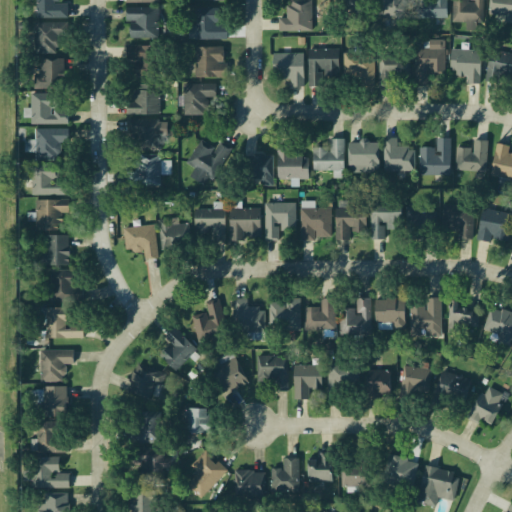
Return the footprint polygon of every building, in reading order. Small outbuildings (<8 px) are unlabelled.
[(35,0),(36,18),(67,18),(67,2),(60,3),(59,0),(35,0)] [(312,30),(311,0),(307,0),(287,1),(288,18),(278,18),(278,32),(312,30)] [(345,0),(346,8),(365,7),(364,0),(345,0)] [(403,20),(405,0),(379,0),(377,16),(403,20)] [(446,19),(446,0),(418,0),(418,18),(446,19)] [(483,23),(483,0),(469,0),(470,2),(468,2),(467,0),(452,0),(452,22),(483,23)] [(487,0),(511,0),(511,22),(493,20),(494,13),(486,12),(487,0)] [(157,7),(125,7),(126,22),(130,22),(130,38),(157,37),(157,7)] [(226,38),(226,23),(218,24),(218,7),(194,8),(195,23),(189,23),(189,39),(226,38)] [(34,53),(60,53),(59,22),(34,22),(34,53)] [(445,76),(445,39),(429,40),(429,48),(414,49),(414,86),(428,85),(428,76),(445,76)] [(126,60),(135,60),(134,76),(152,77),(153,45),(126,45),(126,60)] [(195,46),(195,76),(227,77),(227,62),(223,62),(223,47),(195,46)] [(338,48),(307,49),(308,86),(322,86),(321,76),(339,76),(338,48)] [(450,74),(467,74),(467,83),(480,83),(481,50),(451,49),(450,74)] [(488,49),(511,54),(511,76),(494,72),(492,84),(481,81),(488,49)] [(373,86),(374,53),(344,52),(343,78),(358,78),(358,86),(373,86)] [(303,53),(274,53),(274,79),(291,79),(291,87),(304,86),(303,53)] [(379,85),(398,85),(398,74),(407,74),(407,53),(378,54),(379,85)] [(33,89),(63,88),(63,58),(40,59),(40,67),(32,68),(33,89)] [(182,115),(207,115),(207,97),(215,97),(215,83),(182,84),(182,115)] [(138,84),(138,94),(127,94),(127,115),(159,114),(158,84),(138,84)] [(67,124),(67,110),(52,110),(52,108),(59,108),(59,93),(31,93),(31,124),(67,124)] [(159,135),(167,135),(167,119),(126,120),(126,134),(133,134),(133,150),(159,150),(159,135)] [(64,129),(35,128),(34,139),(26,139),(26,152),(34,152),(34,159),(63,159),(64,129)] [(313,171),(333,171),(333,178),(343,178),(344,139),(329,138),(329,147),(313,147),(313,171)] [(384,171),(413,171),(412,145),(397,146),(397,138),(383,138),(384,171)] [(451,138),(438,138),(437,155),(434,155),(435,147),(420,147),(419,175),(450,176),(451,138)] [(186,163),(194,168),(189,177),(203,185),(208,177),(214,181),(232,148),(219,141),(215,148),(200,139),(186,163)] [(487,140),(473,140),(472,148),(456,147),(455,171),(486,172),(487,140)] [(348,141),(349,173),(379,172),(378,142),(369,143),(369,141),(348,141)] [(495,143),(507,145),(505,152),(511,153),(511,180),(488,175),(495,143)] [(278,179),(308,179),(308,154),(291,155),(290,145),(277,145),(278,179)] [(160,154),(132,155),(133,172),(126,172),(126,187),(161,186),(160,174),(171,174),(170,160),(160,160),(160,154)] [(260,178),(260,187),(273,186),(272,154),(247,155),(248,179),(260,178)] [(68,195),(67,181),(61,181),(61,164),(31,164),(32,195),(68,195)] [(36,199),(35,230),(64,230),(65,200),(36,199)] [(315,201),(300,201),(300,240),(314,241),(315,237),(331,237),(331,208),(315,207),(315,201)] [(335,240),(349,240),(350,231),(366,231),(366,208),(347,207),(347,201),(336,201),(335,240)] [(194,209),(195,234),(210,234),(211,240),(225,240),(224,202),(213,202),(213,209),(194,209)] [(265,239),(278,238),(278,223),(281,223),(281,231),(296,230),(295,202),(264,203),(265,239)] [(385,240),(385,229),(399,229),(399,202),(371,203),(371,240),(385,240)] [(458,239),(472,239),(473,205),(442,205),(441,230),(458,230),(458,239)] [(405,207),(406,225),(425,225),(424,207),(405,207)] [(482,207),(511,214),(505,241),(489,238),(489,241),(474,238),(482,207)] [(260,208),(229,208),(230,239),(260,238),(260,208)] [(190,242),(187,223),(178,224),(177,217),(157,220),(161,246),(190,242)] [(144,259),(158,258),(154,224),(123,227),(125,252),(143,250),(144,259)] [(70,235),(46,235),(45,252),(37,252),(37,265),(69,266),(70,235)] [(51,300),(86,299),(85,285),(72,285),(72,270),(51,270),(51,300)] [(441,337),(441,297),(426,298),(426,304),(409,304),(410,337),(423,337),(441,337)] [(247,340),(264,340),(263,306),(247,306),(247,298),(234,299),(234,331),(247,331),(247,340)] [(268,330),(299,331),(300,298),(285,298),(285,302),(269,302),(268,330)] [(370,298),(356,298),(356,313),(355,308),(339,309),(339,334),(370,334),(370,298)] [(192,315),(199,346),(226,340),(217,299),(205,302),(207,312),(192,315)] [(304,329),(335,330),(336,300),(320,299),(320,308),(304,307),(304,329)] [(405,329),(404,299),(375,299),(375,330),(405,329)] [(478,327),(479,309),(458,308),(458,301),(449,301),(448,334),(461,334),(461,326),(478,327)] [(483,329),(499,334),(497,341),(510,346),(511,339),(511,313),(490,306),(483,329)] [(83,325),(67,325),(68,308),(46,307),(46,338),(83,338),(83,325)] [(175,371),(197,350),(175,327),(164,337),(170,344),(159,354),(175,371)] [(73,350),(40,350),(40,382),(64,381),(64,364),(73,364),(73,350)] [(246,384),(235,355),(210,364),(221,394),(246,384)] [(256,356),(257,378),(275,377),(276,391),(288,391),(287,355),(256,356)] [(161,372),(137,363),(127,391),(156,401),(167,370),(163,369),(161,372)] [(328,363),(328,385),(358,385),(357,363),(328,363)] [(293,365),(294,399),(308,399),(308,389),(322,388),(321,365),(293,365)] [(430,368),(402,366),(400,392),(429,394),(430,368)] [(367,398),(390,398),(390,370),(366,370),(367,398)] [(466,400),(470,377),(440,372),(436,395),(466,400)] [(504,393),(483,385),(470,420),(479,423),(480,419),(493,423),(504,393)] [(67,386),(39,387),(40,416),(67,416),(67,386)] [(212,433),(212,417),(207,417),(207,409),(184,408),(183,432),(212,433)] [(159,443),(160,415),(128,415),(128,443),(159,443)] [(37,453),(66,452),(66,436),(59,437),(59,421),(37,422),(37,453)] [(126,450),(126,465),(141,466),(141,481),(168,481),(168,458),(163,458),(163,451),(126,450)] [(226,471),(204,451),(191,465),(199,472),(187,485),(201,498),(226,471)] [(308,459),(308,482),(332,481),(332,453),(318,453),(318,459),(308,459)] [(388,455),(382,483),(412,489),(418,461),(388,455)] [(33,488),(69,488),(69,473),(59,473),(59,457),(33,457),(33,488)] [(271,468),(271,493),(299,493),(298,458),(283,458),(283,468),(271,468)] [(341,487),(367,488),(367,466),(341,466),(341,487)] [(459,473),(424,467),(417,503),(435,506),(437,498),(454,501),(459,473)] [(234,499),(264,500),(265,471),(235,470),(234,499)] [(131,511),(151,511),(151,489),(128,489),(129,511),(131,511)] [(37,511),(66,511),(69,511),(70,493),(45,492),(45,511),(38,511),(37,511)] [(511,511),(511,501),(507,500),(503,511),(511,511)]
